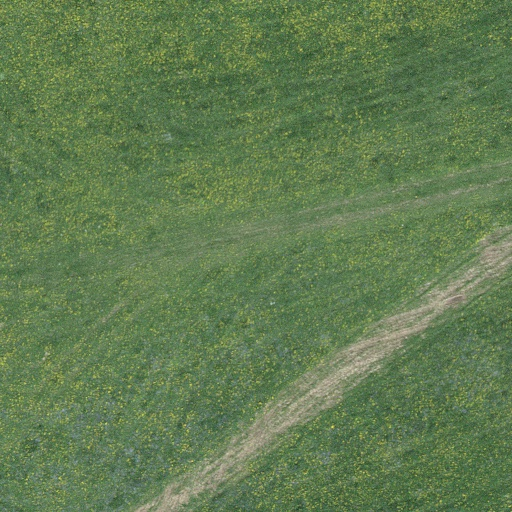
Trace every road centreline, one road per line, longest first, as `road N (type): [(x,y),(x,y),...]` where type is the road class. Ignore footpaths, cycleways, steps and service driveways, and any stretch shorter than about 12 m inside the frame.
road 1 (track): [(511,243),(161,511)]
road 2 (track): [(511,171),(229,231)]
